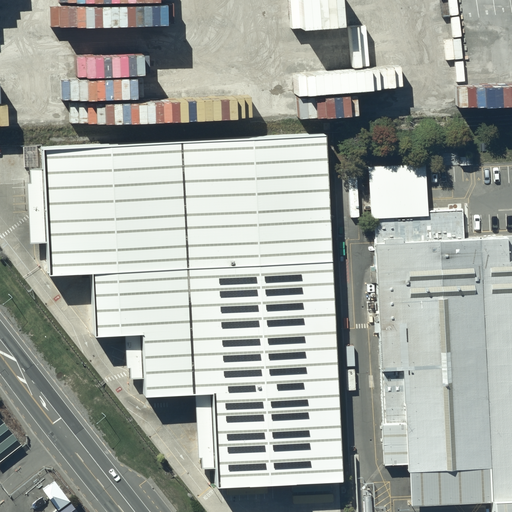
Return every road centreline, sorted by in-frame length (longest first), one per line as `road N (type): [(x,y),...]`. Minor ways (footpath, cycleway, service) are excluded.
road 1 (unknown): [(372,511),(357,416),(350,190)]
road 2 (trunk): [(129,511),(0,344)]
